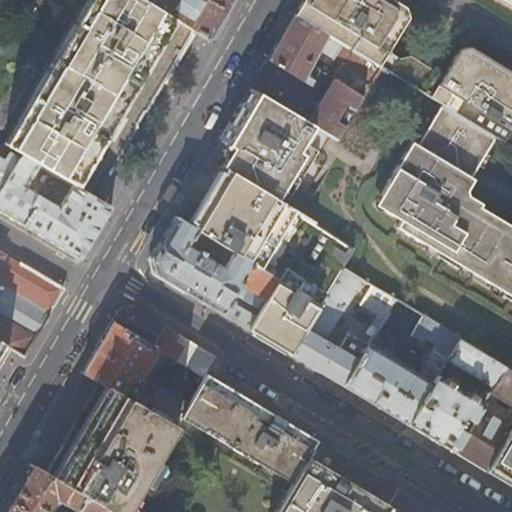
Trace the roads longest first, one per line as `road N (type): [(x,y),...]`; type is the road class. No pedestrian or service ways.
road 1 (residential): [(499,511),(104,268)]
road 2 (residential): [(104,268),(260,0)]
road 3 (residential): [(0,446),(94,285)]
